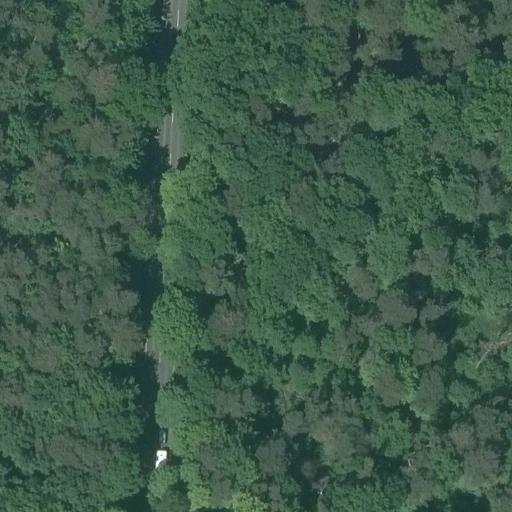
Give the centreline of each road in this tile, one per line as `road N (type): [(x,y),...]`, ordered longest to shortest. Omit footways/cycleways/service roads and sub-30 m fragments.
road 1 (primary): [(150,511),(178,0)]
road 2 (track): [(511,307),(160,299)]
